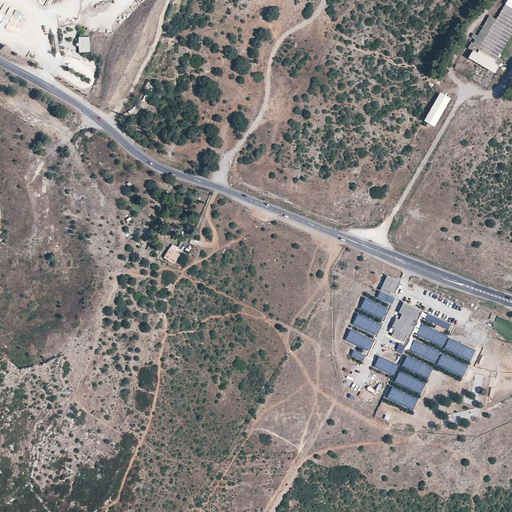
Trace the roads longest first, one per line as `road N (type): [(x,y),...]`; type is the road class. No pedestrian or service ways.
road 1 (primary): [(511,300),(167,171),(133,154),(74,102),(0,61)]
road 2 (track): [(344,238),(323,287),(329,301),(317,356),(319,424),(270,511)]
road 3 (track): [(217,186),(265,108),(272,49),(324,0)]
road 4 (track): [(102,124),(152,52),(167,0)]
